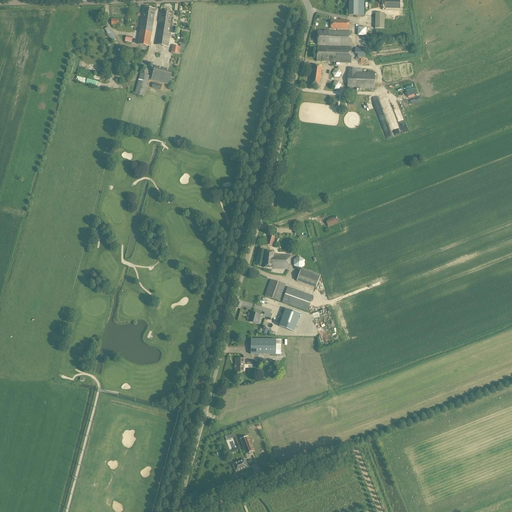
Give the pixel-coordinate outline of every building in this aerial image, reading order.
[(364,16),(364,0),(349,0),(349,16),(364,16)] [(399,0),(385,0),(385,8),(400,8),(399,0)] [(143,8),(142,16),(138,45),(149,47),(155,9),(143,8)] [(160,10),(159,16),(155,45),(168,47),(170,32),(174,32),(175,27),(171,26),(173,12),(160,10)] [(375,14),(375,29),(384,29),(384,14),(375,14)] [(348,29),(349,21),(331,20),(331,29),(348,29)] [(113,42),(116,40),(108,27),(105,29),(113,42)] [(368,28),(358,28),(358,38),(368,38),(368,28)] [(352,46),(353,32),(318,31),(318,45),(352,46)] [(184,50),(185,45),(180,44),(180,47),(172,46),(171,53),(178,54),(179,53),(182,54),(183,50),(184,50)] [(131,49),(121,47),(120,54),(129,55),(131,49)] [(317,62),(334,62),(351,62),(352,48),(318,47),(317,62)] [(366,58),(366,48),(355,48),(355,57),(366,58)] [(169,85),(173,71),(155,66),(151,80),(169,85)] [(319,87),(322,67),(313,66),(311,85),(319,87)] [(374,89),(375,73),(356,73),(356,69),(348,69),(348,72),(347,89),(374,89)] [(143,97),(149,76),(141,74),(135,94),(143,97)] [(333,82),(334,85),(336,85),(337,90),(341,88),(339,80),(333,82)] [(390,101),(383,103),(390,124),(394,122),(395,124),(391,125),(394,136),(400,135),(390,101)] [(405,120),(399,122),(403,133),(409,131),(405,120)] [(335,216),(325,220),(328,227),(338,223),(335,216)] [(270,233),(269,236),(267,245),(271,246),(275,235),(270,233)] [(288,270),(289,255),(274,255),(274,253),(265,252),(264,268),(272,269),(288,270)] [(299,257),(294,260),(293,266),(299,269),(304,267),(305,260),(299,257)] [(297,281),(316,288),(321,275),(301,268),(297,281)] [(279,301),(285,286),(270,280),(265,296),(279,301)] [(313,296),(296,290),(288,287),(282,302),(296,307),(308,312),(313,296)] [(300,315),(285,309),(279,327),(294,333),(300,315)] [(258,325),(261,315),(252,313),(249,322),(258,325)] [(281,340),(276,340),(251,339),(250,355),(281,355),(281,340)] [(252,361),(244,361),(244,359),(235,359),(235,365),(237,365),(237,372),(244,372),(244,365),(252,365),(252,361)] [(246,454),(253,452),(247,437),(240,440),(246,454)] [(236,473),(248,468),(245,460),(232,465),(236,473)]
